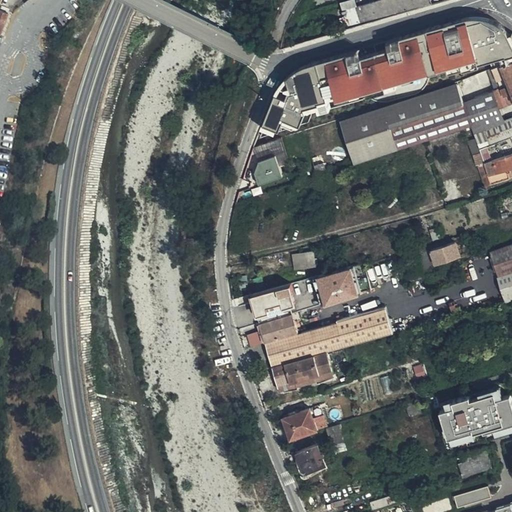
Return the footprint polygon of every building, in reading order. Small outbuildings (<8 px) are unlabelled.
[(360,0),(358,1),(363,18),(385,12),(381,0),(360,0)] [(381,0),(385,12),(398,8),(395,0),(381,0)] [(395,0),(398,8),(427,0),(395,0)] [(9,12),(0,8),(0,32),(2,33),(9,12)] [(498,65),(511,59),(511,30),(505,24),(497,19),(485,17),(473,14),(466,16),(310,61),(298,67),(287,76),(280,84),(264,126),(279,130),(309,120),(314,109),(322,112),(367,98),(378,102),(386,100),(460,75),(498,65)] [(511,59),(498,65),(503,78),(507,87),(511,85),(511,59)] [(393,120),(466,95),(466,93),(464,88),(460,75),(408,92),(386,100),(393,120)] [(503,78),(494,82),(502,101),(511,96),(511,85),(507,87),(503,78)] [(466,95),(473,117),(474,122),(485,117),(486,120),(506,112),(502,101),(494,82),(466,93),(466,95)] [(425,134),(463,120),(473,117),(466,95),(393,120),(401,142),(425,134)] [(506,112),(511,109),(511,96),(502,101),(506,112)] [(357,157),(401,142),(393,120),(386,100),(378,102),(343,114),(357,157)] [(511,125),(511,109),(506,112),(486,120),(491,132),(511,125)] [(485,117),(474,122),(475,125),(479,137),(491,132),(486,120),(485,117)] [(508,158),(511,157),(511,144),(484,153),(490,175),(508,169),(507,163),(509,162),(508,158)] [(254,161),(262,182),(285,174),(277,153),(254,161)] [(458,242),(464,240),(461,229),(431,238),(436,255),(460,247),(458,242)] [(511,237),(489,246),(507,297),(511,295),(511,237)] [(293,251),(295,267),(317,265),(315,250),(293,251)] [(327,302),(362,292),(354,263),(319,273),(327,302)] [(344,339),(376,330),(392,326),(385,299),(348,310),(318,319),(312,321),(299,325),(265,336),(267,345),(339,323),(344,339)] [(266,335),(299,325),(293,306),(285,308),(260,316),(266,335)] [(338,306),(323,310),(325,316),(339,312),(338,306)] [(328,344),(342,340),(344,339),(339,323),(267,345),(272,360),(328,344)] [(260,330),(249,332),(251,344),(262,342),(260,330)] [(328,344),(272,360),(279,381),(334,366),(328,344)] [(448,406),(442,408),(451,442),(478,435),(476,430),(495,425),(497,432),(511,427),(511,392),(505,394),(502,386),(472,394),(472,393),(446,400),(448,406)] [(310,401),(283,410),(290,431),(317,422),(310,401)] [(333,448),(347,444),(341,417),(327,422),(333,448)] [(322,444),(318,436),(298,445),(307,466),(327,457),(324,450),(326,449),(326,447),(325,445),(323,443),(322,444)] [(460,458),(462,473),(491,470),(490,455),(460,458)] [(455,495),(459,506),(492,495),(489,484),(455,495)] [(511,511),(511,500),(468,511),(511,511)]
